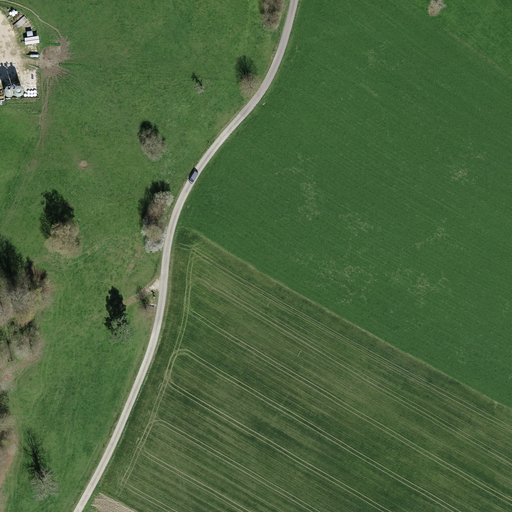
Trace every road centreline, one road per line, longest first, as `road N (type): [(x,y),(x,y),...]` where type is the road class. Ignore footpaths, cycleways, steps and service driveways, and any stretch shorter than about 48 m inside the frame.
road 1 (track): [(296,0),(268,80),(187,186),(170,229),(149,350),(78,511)]
road 2 (track): [(0,390),(47,344),(163,284)]
